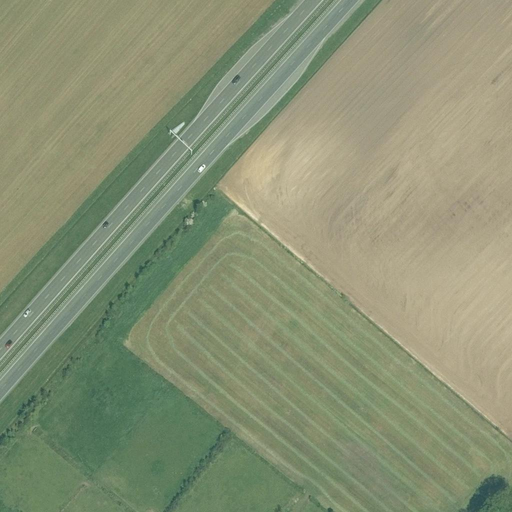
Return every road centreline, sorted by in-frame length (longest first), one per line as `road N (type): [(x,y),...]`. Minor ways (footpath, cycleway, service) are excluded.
road 1 (trunk): [(0,391),(350,0)]
road 2 (trunk): [(314,0),(0,350)]
